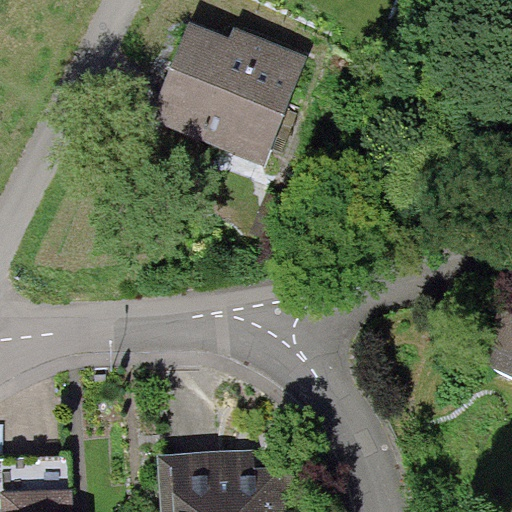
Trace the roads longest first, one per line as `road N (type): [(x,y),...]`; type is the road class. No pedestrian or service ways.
road 1 (residential): [(0,334),(238,319),(268,333)]
road 2 (residential): [(118,0),(0,238)]
road 3 (residential): [(268,333),(309,304),(511,258)]
road 4 (residential): [(268,333),(319,389),(365,467),(373,511)]
